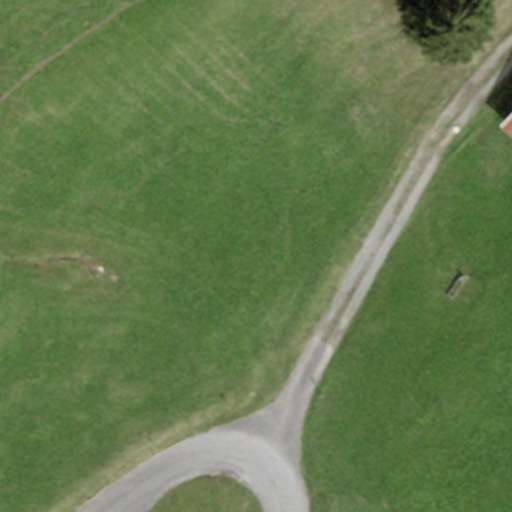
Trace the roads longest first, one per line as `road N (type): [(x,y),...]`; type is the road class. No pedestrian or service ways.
road 1 (track): [(268,461),(470,81),(511,42)]
road 2 (unclassified): [(102,511),(162,471),(223,453),(268,461),(288,511)]
